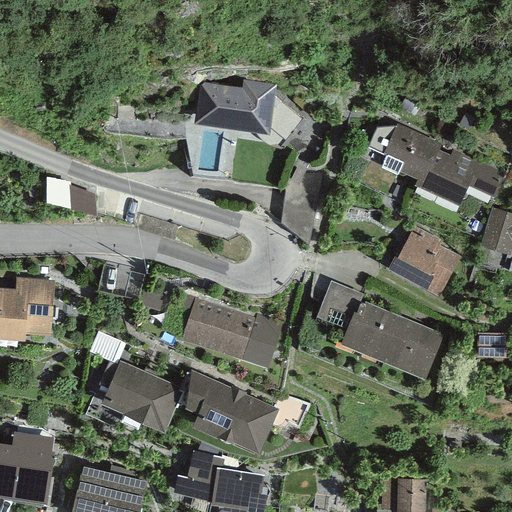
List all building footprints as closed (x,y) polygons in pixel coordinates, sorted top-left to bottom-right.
[(193,126),(269,136),(276,85),(243,80),(241,88),(203,82),(199,86),(193,126)] [(297,136),(304,109),(279,103),(272,130),(297,136)] [(438,150),(441,144),(382,117),(368,147),(402,163),(398,171),(416,180),(423,183),(438,150)] [(449,155),(438,150),(423,183),(416,180),(414,186),(458,206),(468,186),(491,196),(502,172),(452,150),(449,155)] [(97,205),(101,187),(55,177),(51,194),(97,205)] [(511,214),(492,208),(480,247),(510,255),(511,248),(511,214)] [(441,240),(413,226),(396,258),(394,257),(387,270),(439,297),(460,257),(438,246),(441,240)] [(0,288),(0,340),(24,342),(25,335),(50,337),(54,281),(16,278),(15,290),(0,288)] [(363,295),(330,282),(315,317),(346,330),(353,313),(355,314),(361,301),(363,295)] [(268,368),(283,321),(257,313),(256,318),(195,299),(181,340),(268,368)] [(346,330),(340,345),(425,380),(444,335),(361,301),(355,314),(353,313),(346,330)] [(120,362),(101,405),(165,433),(178,405),(183,393),(179,391),(180,388),(120,362)] [(279,408),(188,369),(180,388),(179,391),(183,393),(178,405),(198,414),(192,429),(232,447),(233,444),(258,455),(279,408)] [(54,438),(13,432),(11,446),(0,444),(0,499),(46,506),(54,453),(51,453),(54,438)] [(210,502),(210,506),(246,511),(263,511),(266,496),(261,495),(264,476),(222,469),(225,460),(193,452),(187,478),(177,475),(173,493),(210,502)] [(109,473),(82,466),(70,511),(140,511),(148,483),(132,479),(134,471),(111,466),(109,473)] [(426,511),(427,479),(381,479),(380,510),(397,510),(396,511),(426,511)]
